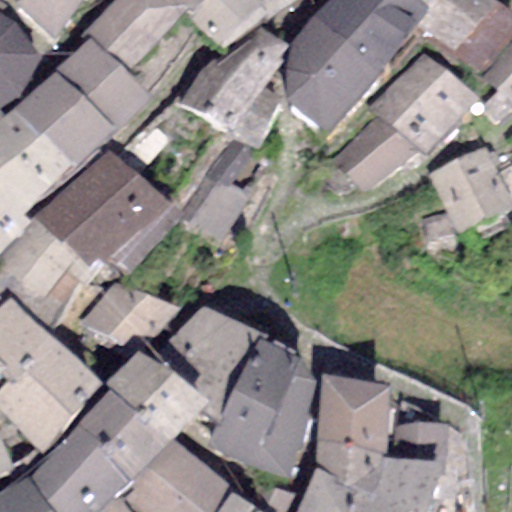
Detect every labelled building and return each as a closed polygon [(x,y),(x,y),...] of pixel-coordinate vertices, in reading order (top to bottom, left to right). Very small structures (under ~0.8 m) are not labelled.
[(79,0),(12,0),(13,3),(52,38),(79,0)] [(113,0),(78,38),(84,43),(89,39),(147,92),(201,29),(185,12),(174,0),(113,0)] [(174,0),(185,12),(200,0),(174,0)] [(224,47),(265,16),(254,0),(200,0),(185,12),(201,29),(224,47)] [(254,0),(265,16),(268,21),(302,0),(254,0)] [(425,11),(412,0),(330,0),(314,17),(379,73),(412,25),(425,11)] [(412,0),(425,11),(434,0),(412,0)] [(511,13),(493,0),(434,0),(425,11),(412,25),(479,77),(511,41),(511,13)] [(379,73),(314,17),(288,46),(282,75),(285,104),(325,141),(379,73)] [(43,56),(0,20),(0,120),(4,119),(0,114),(0,103),(20,92),(43,56)] [(285,45),(260,30),(216,63),(209,59),(177,104),(256,150),(283,104),(279,71),(285,45)] [(53,69),(55,72),(114,131),(152,97),(147,92),(89,39),(84,43),(53,69)] [(511,111),(511,41),(479,77),(495,91),(480,107),(500,125),(511,111)] [(479,99),(419,54),(368,108),(378,116),(418,151),(425,157),(479,99)] [(73,167),(114,131),(55,72),(12,111),(73,167)] [(73,167),(12,111),(4,119),(0,120),(0,236),(7,243),(28,221),(21,215),(73,167)] [(360,193),(418,151),(378,116),(330,160),(360,193)] [(157,126),(130,153),(143,167),(171,140),(157,126)] [(485,145),(426,172),(454,235),(511,208),(511,204),(498,173),(485,145)] [(263,168),(225,146),(177,212),(181,216),(219,242),(263,168)] [(177,212),(108,150),(28,221),(7,243),(0,251),(0,283),(10,294),(51,334),(109,263),(127,274),(181,216),(177,212)] [(511,166),(498,173),(511,204),(511,166)] [(195,314),(112,285),(76,325),(138,351),(150,357),(195,314)] [(10,294),(0,302),(0,363),(5,369),(0,373),(0,377),(7,383),(0,390),(0,412),(42,454),(100,383),(51,334),(10,294)] [(266,335),(201,308),(195,314),(150,357),(192,389),(221,412),(255,340),(264,344),(266,335)] [(264,344),(255,340),(221,412),(207,444),(240,467),(290,479),(314,370),(264,344)] [(103,386),(106,390),(169,444),(173,440),(180,432),(204,451),(207,444),(221,412),(150,357),(138,351),(103,386)] [(390,389),(322,374),(315,442),(379,452),(385,453),(390,389)] [(76,425),(130,481),(169,444),(106,390),(76,425)] [(379,452),(315,442),(312,469),(400,511),(433,511),(437,504),(444,467),(446,425),(393,424),(392,460),(379,460),(379,452)] [(130,481),(76,425),(28,477),(52,511),(100,511),(116,499),(112,494),(130,481)] [(173,440),(169,444),(130,481),(136,487),(124,498),(137,511),(208,511),(227,486),(173,440)] [(0,477),(13,472),(0,443),(0,477)] [(400,511),(312,469),(295,511),(400,511)] [(52,511),(28,477),(0,492),(0,511),(52,511)] [(216,511),(255,511),(230,492),(216,511)] [(125,511),(116,499),(100,511),(125,511)]
